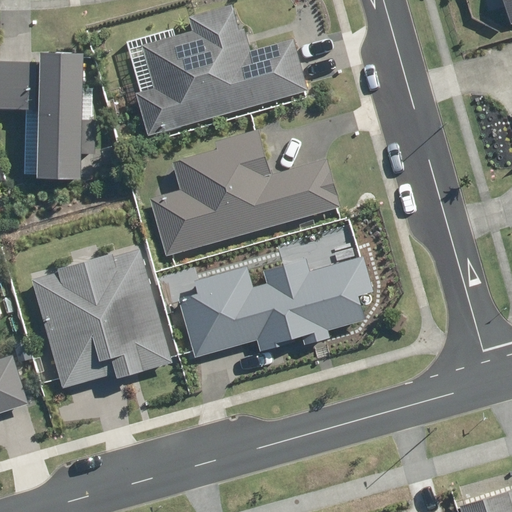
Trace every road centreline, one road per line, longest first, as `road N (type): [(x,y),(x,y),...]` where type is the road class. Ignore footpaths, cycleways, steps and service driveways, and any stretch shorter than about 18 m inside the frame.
road 1 (tertiary): [(43,511),(258,444),(490,385)]
road 2 (residential): [(490,385),(382,0)]
